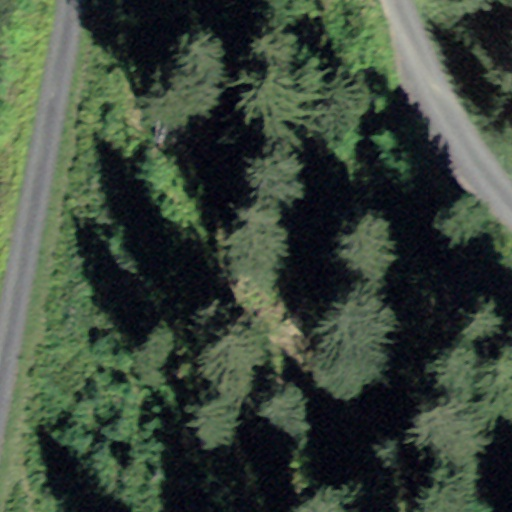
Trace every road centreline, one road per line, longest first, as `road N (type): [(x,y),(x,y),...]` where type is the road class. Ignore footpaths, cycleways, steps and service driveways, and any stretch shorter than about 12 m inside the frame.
road 1 (track): [(0,388),(74,0)]
road 2 (track): [(398,0),(446,122),(511,205)]
